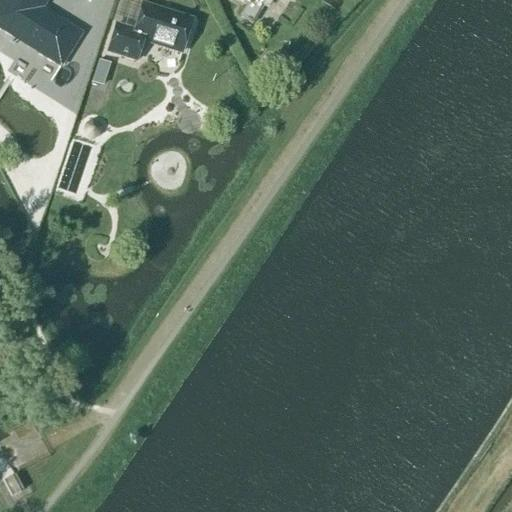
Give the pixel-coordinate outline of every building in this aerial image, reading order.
[(0,30),(60,69),(81,36),(41,11),(47,0),(1,0),(0,3),(0,30)] [(238,0),(247,5),(239,18),(249,24),(263,0),(238,0)] [(181,53),(191,23),(141,7),(133,32),(115,26),(106,53),(136,62),(143,41),(181,53)] [(102,88),(104,80),(93,77),(90,84),(102,88)] [(86,139),(92,141),(98,138),(100,131),(97,125),(91,123),(85,126),(83,133),(86,139)] [(3,483),(11,498),(22,492),(14,477),(3,483)]
